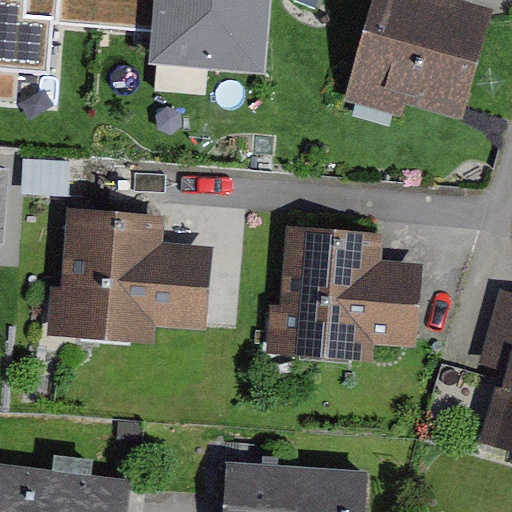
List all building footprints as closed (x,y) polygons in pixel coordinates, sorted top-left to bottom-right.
[(63,0),(0,0),(0,74),(59,78),(63,0)] [(273,77),(279,0),(159,0),(154,67),(273,77)] [(497,0),(379,0),(354,79),(461,113),(497,0)] [(203,210),(79,206),(76,321),(199,325),(203,210)] [(413,221),(292,218),(289,339),(409,343),(413,221)] [(511,341),(492,416),(511,421),(511,341)] [(367,511),(371,460),(247,452),(243,511),(367,511)] [(121,511),(124,470),(0,462),(0,511),(121,511)]
